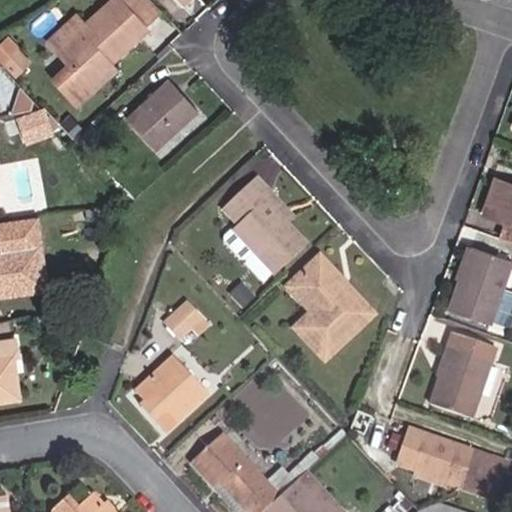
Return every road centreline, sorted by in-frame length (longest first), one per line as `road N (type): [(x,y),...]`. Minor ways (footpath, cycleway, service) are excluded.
road 1 (residential): [(247,0),(202,46),(214,65),(281,126),(384,247),(424,279),(452,252),(511,81)]
road 2 (residential): [(0,454),(109,434),(177,511)]
